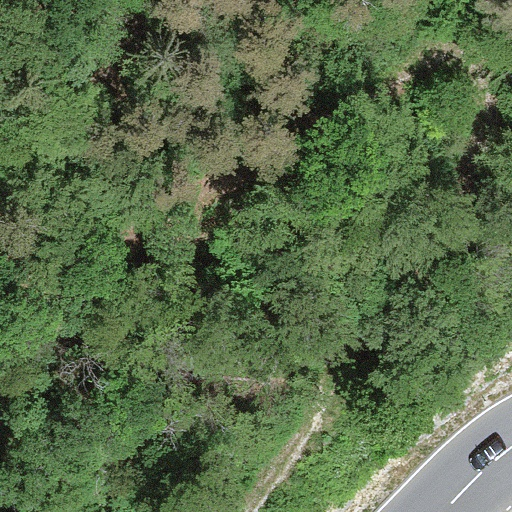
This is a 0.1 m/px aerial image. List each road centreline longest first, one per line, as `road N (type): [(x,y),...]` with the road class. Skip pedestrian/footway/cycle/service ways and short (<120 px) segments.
road 1 (track): [(511,49),(502,39),(455,38),(296,139),(80,244),(0,263)]
road 2 (track): [(247,511),(511,120)]
